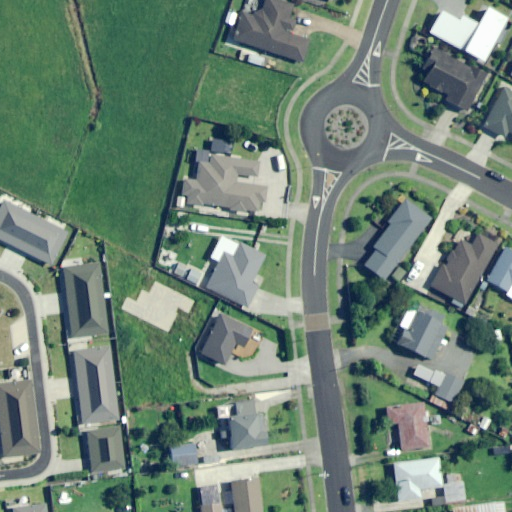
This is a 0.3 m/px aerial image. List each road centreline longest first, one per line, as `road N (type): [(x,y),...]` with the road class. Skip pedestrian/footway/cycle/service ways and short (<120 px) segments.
road 1 (residential): [(331,154),(311,267),(337,511)]
road 2 (residential): [(0,276),(20,287),(32,311),(47,453),(29,470)]
road 3 (residential): [(511,195),(376,135)]
road 4 (unknown): [(464,171),(407,281)]
